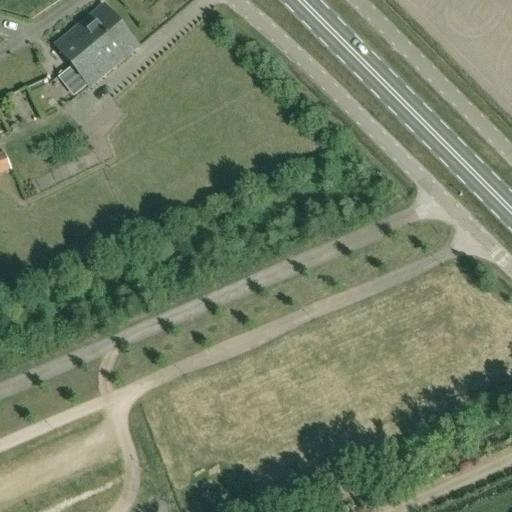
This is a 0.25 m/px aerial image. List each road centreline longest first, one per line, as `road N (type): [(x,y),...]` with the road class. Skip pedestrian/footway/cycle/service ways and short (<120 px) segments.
road 1 (track): [(0,389),(442,201)]
road 2 (unclassified): [(511,270),(235,0)]
road 3 (primary): [(511,211),(299,0)]
road 4 (unclassified): [(511,153),(353,0)]
